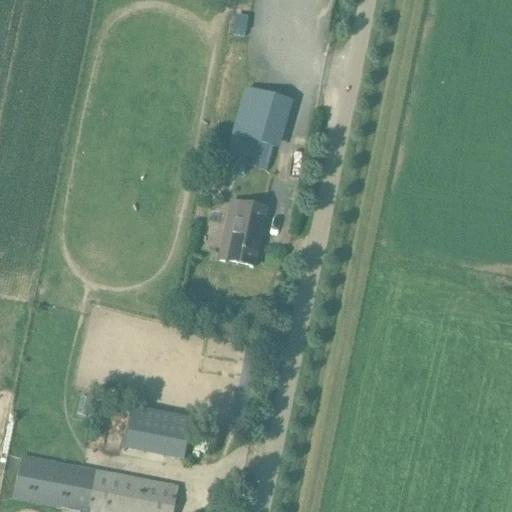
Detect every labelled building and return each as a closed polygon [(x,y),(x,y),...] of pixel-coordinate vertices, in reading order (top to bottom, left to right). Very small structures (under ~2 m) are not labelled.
[(255,0),(248,34),(265,38),(273,0),(255,0)] [(232,35),(245,37),(247,20),(235,18),(232,35)] [(272,149),(285,100),(246,89),(229,151),(268,162),(272,149)] [(265,210),(232,203),(219,262),(252,269),(265,210)] [(193,419),(133,407),(124,452),(184,464),(193,419)] [(173,511),(178,487),(23,457),(14,497),(82,511),(81,511),(173,511)]
